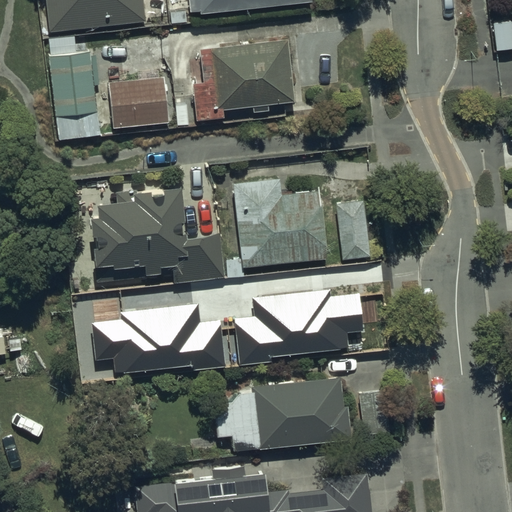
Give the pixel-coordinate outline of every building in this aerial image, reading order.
[(141,0),(43,0),(48,38),(144,27),(141,0)] [(308,0),(186,0),(189,20),(309,7),(308,0)] [(511,12),(492,14),(494,42),(511,41),(511,12)] [(288,42),(198,50),(202,87),(191,88),(195,126),(221,124),(220,114),(253,111),(253,118),(268,116),(267,110),(294,108),(288,42)] [(89,56),(45,61),(53,122),(96,117),(89,56)] [(163,81),(107,87),(112,134),(168,128),(163,81)] [(92,121),(66,123),(68,141),(94,138),(92,121)] [(280,169),(232,174),(240,261),(328,252),(321,182),(282,186),(280,169)] [(133,185),(97,188),(98,202),(89,203),(96,272),(172,265),(173,280),(228,274),(222,220),(186,223),(181,173),(133,178),(133,185)] [(365,193),(335,197),(342,254),(372,250),(365,193)] [(330,290),(253,299),(255,317),(234,320),(239,366),(271,362),(271,357),(348,348),(347,333),(364,332),(360,293),(331,296),(330,290)] [(106,293),(82,293),(82,318),(99,318),(99,308),(106,308),(106,293)] [(120,313),(121,320),(92,323),(96,360),(114,358),(115,374),(193,365),(194,370),(226,367),(220,320),(200,322),(198,304),(120,313)] [(344,397),(341,369),(238,379),(231,391),(213,393),(217,430),(232,429),(233,445),(353,433),(349,396),(344,397)] [(386,383),(359,386),(363,427),(391,424),(386,383)] [(172,474),(134,478),(137,511),(372,511),(368,465),(320,470),(321,483),(290,486),(289,481),(268,483),(265,456),(171,465),(172,474)]
